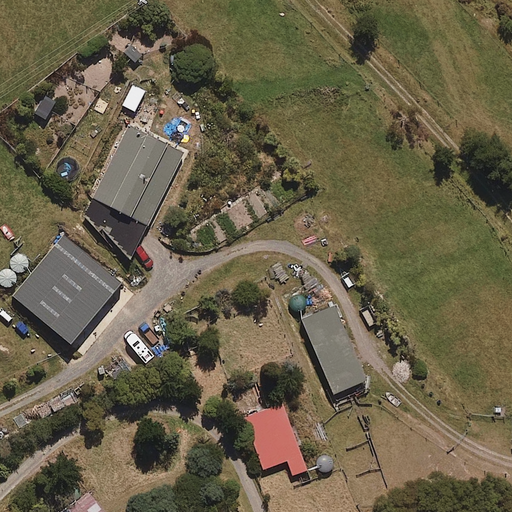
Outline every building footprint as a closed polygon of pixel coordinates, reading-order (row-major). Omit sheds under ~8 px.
[(184,153),(128,126),(84,217),(132,260),(184,153)] [(122,285),(64,237),(13,299),(71,346),(122,285)] [(365,382),(334,307),(302,320),(333,396),(365,382)] [(112,382),(165,355),(156,339),(104,366),(112,382)] [(306,472),(282,404),(244,418),(263,471),(287,462),(292,477),(306,472)] [(328,453),(312,463),(321,478),(337,469),(328,453)] [(101,511),(89,495),(66,511),(101,511)]
